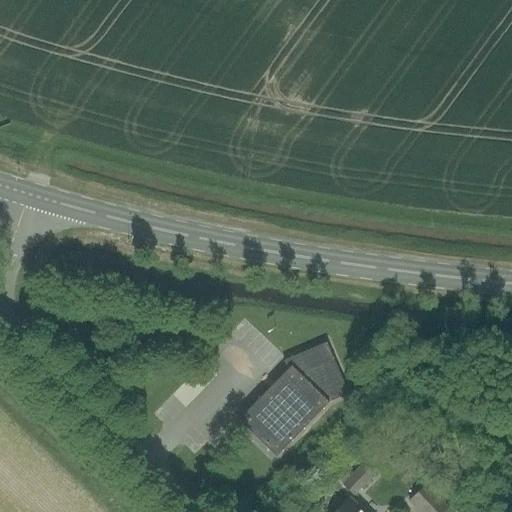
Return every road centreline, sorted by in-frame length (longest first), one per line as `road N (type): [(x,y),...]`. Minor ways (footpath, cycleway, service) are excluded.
road 1 (secondary): [(511,285),(356,267),(26,195)]
road 2 (residential): [(191,511),(0,325)]
